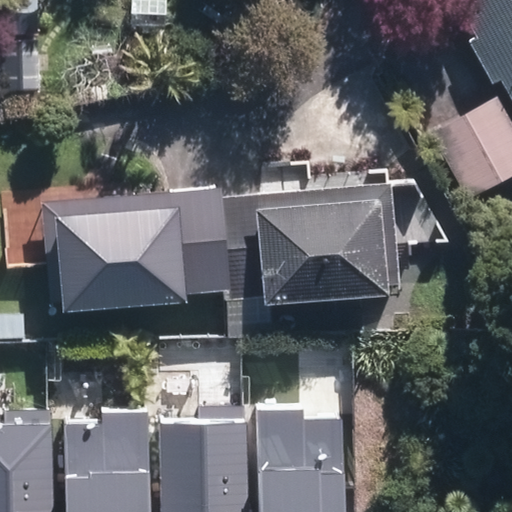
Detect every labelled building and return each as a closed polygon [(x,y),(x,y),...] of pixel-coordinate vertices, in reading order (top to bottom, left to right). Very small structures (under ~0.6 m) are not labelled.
[(0,0),(0,35),(39,36),(39,0),(0,0)] [(511,0),(462,0),(511,87),(511,0)] [(511,177),(511,103),(505,90),(434,129),(473,199),(511,177)] [(402,291),(395,187),(225,199),(224,189),(40,202),(48,310),(67,309),(67,316),(195,308),(194,296),(223,294),(224,303),(269,299),(270,305),(270,308),(274,308),(398,300),(397,292),(402,291)] [(262,302),(224,303),(225,329),(266,329),(266,306),(266,302),(262,302)] [(19,311),(0,311),(0,336),(20,336),(19,311)] [(160,424),(160,511),(247,511),(247,404),(197,405),(197,424),(160,424)] [(0,424),(0,511),(51,511),(50,409),(4,410),(4,425),(0,424)] [(257,410),(259,511),(346,511),(344,418),(304,419),(304,409),(257,410)] [(64,423),(65,511),(151,511),(149,410),(99,411),(100,423),(64,423)]
